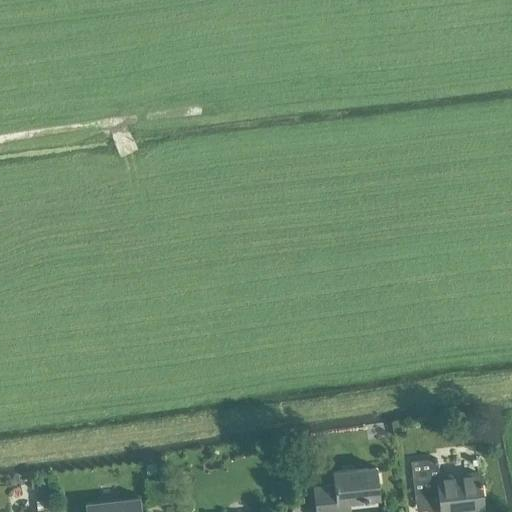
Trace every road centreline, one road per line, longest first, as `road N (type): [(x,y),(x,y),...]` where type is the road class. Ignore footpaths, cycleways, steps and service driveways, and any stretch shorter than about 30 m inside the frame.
road 1 (track): [(0,456),(511,390)]
road 2 (track): [(199,109),(0,139)]
